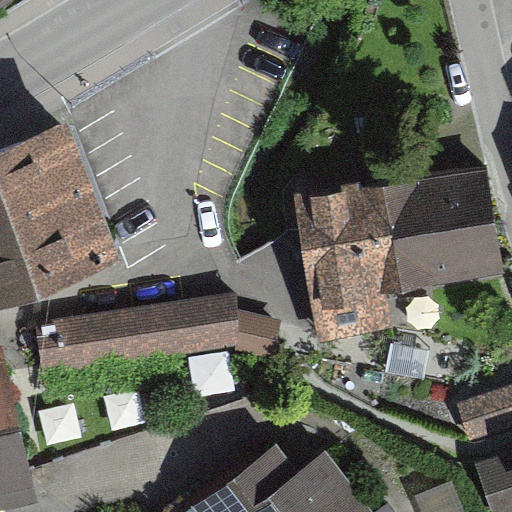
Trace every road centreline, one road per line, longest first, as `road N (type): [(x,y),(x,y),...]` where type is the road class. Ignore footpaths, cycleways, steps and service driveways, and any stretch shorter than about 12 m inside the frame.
road 1 (residential): [(469,0),(511,168)]
road 2 (tertiary): [(0,83),(139,0)]
